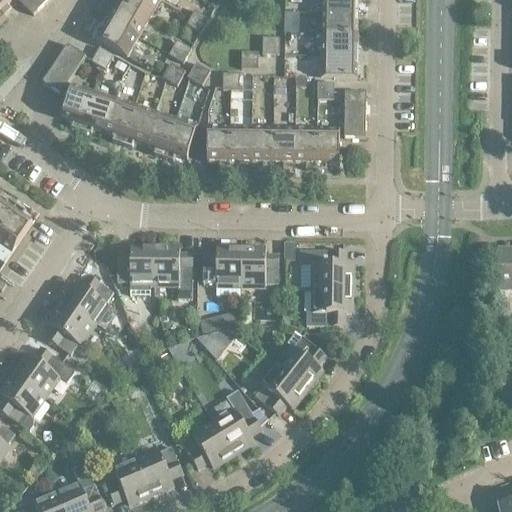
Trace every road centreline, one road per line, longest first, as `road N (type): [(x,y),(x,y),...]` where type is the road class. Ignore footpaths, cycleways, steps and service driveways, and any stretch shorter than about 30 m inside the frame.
road 1 (residential): [(189,511),(267,470),(340,392),(366,346),(384,217)]
road 2 (residential): [(99,198),(148,221),(384,217)]
road 3 (residential): [(384,217),(384,0)]
road 4 (residential): [(504,0),(496,210)]
road 5 (residential): [(99,198),(0,349)]
